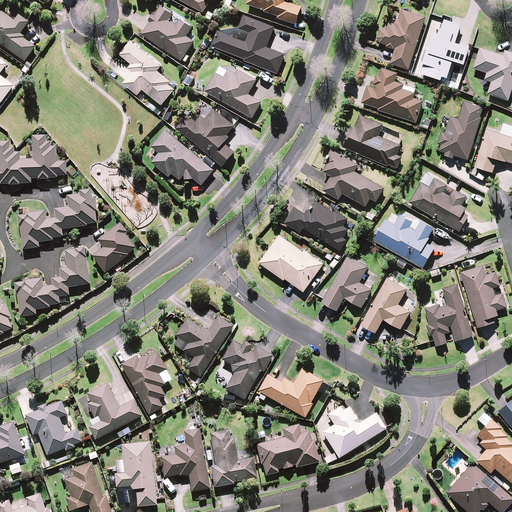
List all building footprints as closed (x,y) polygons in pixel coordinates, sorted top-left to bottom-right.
[(179,0),(203,13),(209,1),(208,0),(179,0)] [(248,0),(247,4),(264,10),(264,11),(278,16),(277,18),(296,24),(301,7),(288,2),(289,0),(248,0)] [(173,14),(161,6),(142,35),(185,63),(189,57),(186,54),(194,42),(187,36),(193,28),(180,19),(176,24),(169,20),(173,14)] [(425,18),(401,10),(397,23),(385,19),(377,42),(387,45),(386,47),(395,50),(391,64),(409,70),(425,18)] [(0,45),(24,62),(34,48),(18,36),(28,23),(18,16),(14,22),(0,13),(0,45)] [(274,27),(243,15),(238,28),(250,32),(246,42),(218,31),(212,46),(246,60),(245,61),(278,74),(285,55),(267,47),(274,27)] [(461,25),(443,20),(437,38),(430,36),(422,63),(424,64),(421,74),(446,82),(452,61),(464,65),(469,48),(455,43),(461,25)] [(161,66),(131,41),(120,55),(133,66),(130,71),(132,73),(123,84),(137,95),(142,89),(162,105),(176,87),(157,71),(161,66)] [(503,56),(481,48),(474,69),(487,73),(485,80),(492,82),(488,94),(508,100),(511,88),(511,53),(505,51),(503,56)] [(0,73),(6,65),(0,60),(0,102),(1,103),(13,87),(0,78),(0,73)] [(236,73),(221,65),(206,92),(252,118),(262,102),(248,94),(257,80),(238,69),(236,73)] [(397,74),(381,68),(374,88),(368,86),(362,103),(378,108),(378,111),(416,124),(423,101),(412,98),(416,85),(404,81),(403,84),(395,81),(397,74)] [(197,73),(191,70),(184,82),(190,85),(197,73)] [(484,107),(464,101),(459,119),(451,117),(446,133),(443,132),(437,153),(453,158),(453,155),(468,160),(484,107)] [(235,126),(214,109),(206,119),(201,115),(196,121),(188,115),(177,128),(222,166),(234,152),(222,141),(235,126)] [(383,126),(359,115),(345,147),(396,170),(402,157),(397,155),(401,146),(379,136),(383,126)] [(428,129),(430,122),(422,119),(420,126),(428,129)] [(511,137),(487,129),(475,167),(493,172),(497,158),(511,163),(511,137)] [(183,176),(188,180),(192,178),(202,184),(214,170),(167,130),(153,146),(160,153),(152,162),(169,177),(172,173),(180,180),(183,176)] [(10,142),(0,142),(0,182),(0,183),(1,185),(32,184),(32,182),(66,181),(65,162),(56,163),(56,147),(50,148),(50,141),(45,141),(45,136),(32,136),(33,161),(20,161),(19,154),(14,154),(14,149),(10,149),(10,142)] [(358,165),(332,150),(320,171),(331,177),(323,190),(339,199),(343,193),(366,206),(371,198),(376,201),(384,188),(355,171),(358,165)] [(467,197),(434,178),(429,187),(422,183),(410,203),(459,231),(468,216),(463,213),(466,208),(462,206),(467,197)] [(44,212),(18,216),(23,249),(39,247),(39,243),(53,241),(52,238),(61,237),(60,230),(87,226),(86,224),(95,223),(94,213),(97,213),(94,198),(92,199),(91,191),(80,192),(80,196),(67,197),(68,208),(55,210),(56,219),(46,221),(44,212)] [(328,208),(315,200),(306,215),(294,207),(285,223),(300,233),(304,227),(340,250),(347,240),(343,237),(348,229),(343,226),(348,219),(334,211),(337,207),(331,203),(328,208)] [(415,219),(402,212),(399,218),(390,213),(374,240),(423,268),(434,247),(426,243),(434,229),(420,221),(415,230),(410,227),(415,219)] [(93,257),(105,273),(127,256),(126,254),(135,248),(124,234),(127,233),(121,225),(99,241),(104,248),(93,257)] [(303,252),(280,235),(260,263),(284,280),(285,278),(304,292),(324,264),(304,250),(303,252)] [(89,284),(84,249),(64,252),(67,269),(60,271),(61,279),(52,280),(53,286),(44,287),(43,279),(16,283),(20,317),(36,315),(36,309),(49,307),(49,305),(60,303),(59,297),(69,295),(68,287),(89,284)] [(368,267),(348,256),(322,302),(337,311),(344,298),(362,307),(372,289),(360,283),(368,267)] [(486,275),(483,266),(461,272),(478,327),(495,322),(494,317),(498,316),(497,310),(507,307),(503,293),(495,295),(493,288),(500,286),(496,272),(486,275)] [(407,289),(387,278),(362,325),(376,333),(383,319),(401,329),(410,311),(398,305),(407,289)] [(425,308),(429,324),(427,324),(430,336),(433,335),(436,346),(447,342),(445,333),(453,331),(456,340),(473,335),(457,284),(443,288),(447,302),(425,308)] [(0,335),(3,334),(12,329),(8,319),(10,318),(4,305),(2,305),(0,300),(0,335)] [(233,326),(218,317),(208,332),(188,319),(176,336),(180,338),(175,345),(194,358),(187,368),(200,377),(233,326)] [(273,356),(246,340),(242,346),(232,341),(222,359),(237,368),(226,389),(245,399),(261,370),(264,372),(273,356)] [(167,369),(157,352),(140,361),(137,355),(121,364),(149,415),(156,411),(159,416),(166,412),(159,399),(165,395),(160,386),(165,384),(159,374),(167,369)] [(323,381),(302,369),(294,382),(285,377),(282,383),(268,375),(259,392),(305,417),(312,404),(311,403),(323,381)] [(88,404),(95,418),(97,417),(100,422),(98,423),(90,427),(96,439),(142,416),(134,400),(120,407),(108,383),(88,393),(92,402),(88,404)] [(66,451),(75,447),(74,445),(82,442),(77,429),(66,433),(60,418),(67,414),(62,400),(26,415),(34,435),(39,433),(47,455),(65,448),(66,451)] [(511,403),(501,412),(511,424),(511,403)] [(343,411),(340,407),(328,414),(335,425),(323,433),(339,458),(386,428),(376,413),(360,423),(350,407),(343,411)] [(501,425),(492,417),(477,434),(483,440),(480,444),(487,450),(476,461),(490,473),(494,468),(511,483),(511,448),(509,446),(511,442),(511,441),(498,430),(501,425)] [(0,462),(25,455),(14,422),(0,426),(0,473),(1,473),(0,471),(0,462)] [(301,433),(299,425),(283,429),(285,438),(257,445),(265,476),(285,470),(285,468),(296,465),(296,467),(319,462),(314,442),(312,442),(310,431),(301,433)] [(210,488),(200,429),(185,431),(187,444),(175,446),(176,454),(162,456),(165,477),(189,473),(192,491),(210,488)] [(231,439),(229,430),(210,434),(215,464),(211,465),(215,487),(234,483),(234,481),(257,477),(253,457),(238,459),(234,438),(231,439)] [(264,430),(252,434),(254,441),(266,437),(264,430)] [(157,504),(151,442),(122,445),(124,460),(116,461),(117,469),(125,468),(126,473),(115,474),(116,487),(131,486),(131,489),(136,489),(138,506),(157,504)] [(103,496),(92,462),(62,472),(71,496),(66,498),(70,510),(89,504),(92,511),(111,511),(106,495),(103,496)] [(506,511),(511,505),(511,494),(475,463),(449,493),(470,511),(482,511),(484,510),(486,511),(492,505),(490,503),(491,502),(502,511),(506,511)] [(50,511),(49,506),(45,508),(41,494),(26,499),(28,506),(13,511),(10,502),(0,505),(0,511),(50,511)]
